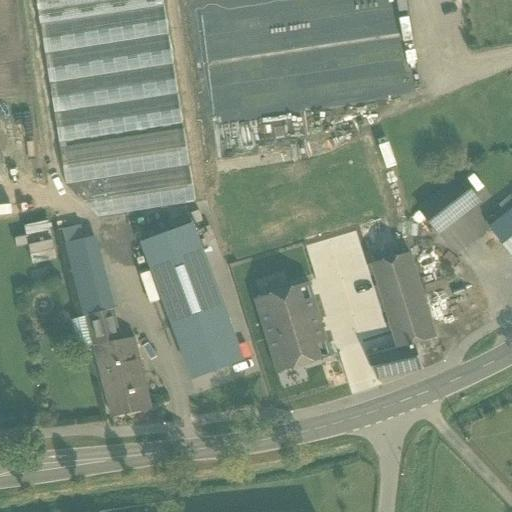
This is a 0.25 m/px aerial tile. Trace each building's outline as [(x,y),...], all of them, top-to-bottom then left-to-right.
[(162,0),(35,0),(40,25),(163,6),(162,0)] [(163,6),(40,25),(59,148),(65,147),(65,143),(182,124),(163,6)] [(65,147),(59,148),(65,186),(97,218),(194,203),(183,129),(65,147)] [(460,178),(419,210),(437,233),(478,201),(460,178)] [(511,210),(488,229),(511,260),(511,259),(511,210)] [(22,225),(32,263),(56,257),(46,219),(22,225)] [(84,225),(61,231),(65,244),(92,237),(84,225)] [(242,360),(191,225),(142,243),(192,378),(242,360)] [(92,237),(65,244),(70,266),(99,259),(96,248),(95,248),(92,237)] [(366,251),(336,260),(341,274),(348,271),(370,265),(366,251)] [(409,252),(370,265),(395,349),(435,337),(409,252)] [(99,259),(70,266),(84,317),(110,310),(113,309),(100,259),(99,259)] [(267,264),(246,272),(255,300),(276,294),(267,264)] [(370,265),(348,271),(372,355),(395,349),(370,265)] [(276,294),(255,300),(273,357),(311,345),(308,335),(321,331),(307,284),(276,294)] [(110,310),(85,316),(93,346),(118,339),(110,310)] [(311,345),(273,357),(277,372),(279,371),(286,395),(341,378),(333,351),(327,353),(321,331),(308,335),(311,345)] [(118,339),(93,346),(111,417),(152,405),(134,335),(118,339)] [(372,355),(367,357),(376,380),(441,362),(435,337),(395,349),(372,355)]
